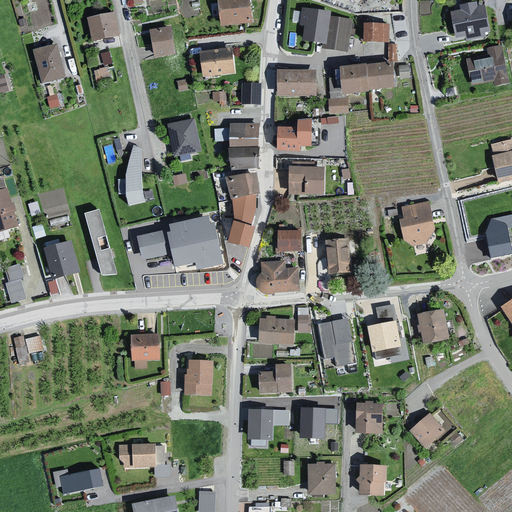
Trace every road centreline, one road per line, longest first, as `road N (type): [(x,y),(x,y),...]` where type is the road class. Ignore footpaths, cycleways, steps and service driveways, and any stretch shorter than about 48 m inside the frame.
road 1 (residential): [(277,0),(266,201),(239,299)]
road 2 (residential): [(410,0),(466,282)]
road 3 (residential): [(0,323),(97,302),(239,299)]
road 4 (residential): [(239,299),(466,282)]
road 5 (residential): [(239,299),(231,511)]
